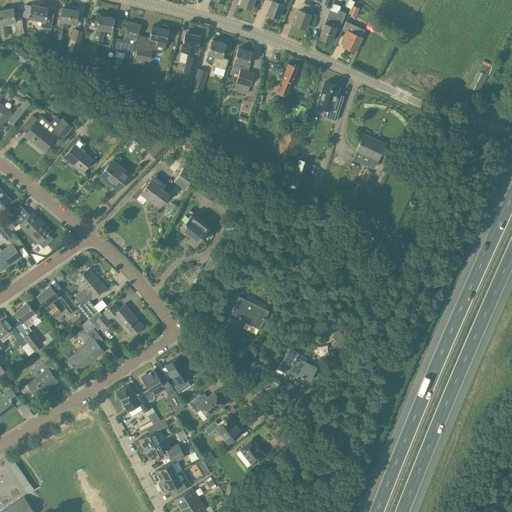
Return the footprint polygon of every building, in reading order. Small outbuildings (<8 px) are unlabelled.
[(240,0),(239,4),(251,8),(254,0),(240,0)] [(271,0),(267,14),(279,18),(283,6),(288,8),(291,0),(271,0)] [(310,4),(305,2),(302,10),(299,8),(293,24),(305,28),(311,13),(307,11),(310,4)] [(48,7),(32,4),(31,5),(25,4),(23,16),(29,17),(29,18),(41,20),(40,27),(51,29),(54,13),(47,12),(48,7)] [(79,10),(62,6),(58,26),(66,28),(68,22),(76,23),(79,10)] [(358,9),(352,6),(349,13),(356,15),(358,9)] [(14,13),(13,7),(0,9),(0,28),(1,37),(9,36),(6,23),(14,22),(16,35),(24,34),(20,12),(14,13)] [(337,11),(329,9),(324,22),(319,37),(331,42),(336,27),(339,28),(345,12),(337,9),(337,11)] [(115,17),(99,14),(98,21),(95,20),(94,26),(96,27),(94,39),(103,41),(105,29),(112,31),(115,17)] [(129,60),(134,47),(136,39),(137,39),(140,24),(127,21),(124,35),(127,35),(126,40),(117,38),(115,49),(125,51),(124,59),(129,60)] [(356,26),(346,22),(343,28),(347,30),(344,37),(347,38),(343,45),(354,51),(358,42),(360,42),(361,41),(362,39),(362,38),(361,36),(353,32),(356,26)] [(162,24),(162,27),(152,25),(150,37),(148,36),(146,45),(156,47),(156,49),(164,51),(169,29),(167,28),(168,25),(162,24)] [(54,27),(52,38),(61,40),(63,29),(54,27)] [(83,31),(73,28),(66,52),(76,55),(83,31)] [(201,36),(186,32),(182,50),(187,52),(183,71),(195,74),(199,57),(198,56),(200,47),(198,47),(201,36)] [(226,43),(212,39),(208,53),(214,55),(211,64),(225,68),(228,58),(222,56),(226,43)] [(252,52),(238,47),(232,66),(240,69),(234,89),(241,91),(244,83),(250,86),(254,73),(248,70),(250,65),(248,64),(252,52)] [(149,60),(151,50),(137,48),(135,57),(149,60)] [(90,67),(94,55),(87,53),(83,65),(90,67)] [(111,61),(94,55),(90,67),(107,72),(111,61)] [(300,69),(287,63),(278,83),(279,83),(276,90),(288,95),(291,88),(292,89),(300,69)] [(207,70),(198,67),(192,87),(201,90),(207,70)] [(487,74),(479,69),(470,86),(479,91),(487,74)] [(339,86),(325,81),(318,105),(328,109),(326,117),(336,120),(343,95),(340,94),(340,95),(337,94),(339,86)] [(82,91),(73,84),(66,92),(75,100),(82,91)] [(34,105),(25,99),(8,121),(16,128),(34,105)] [(0,123),(10,112),(0,103),(0,123)] [(38,119),(32,114),(21,128),(33,138),(31,140),(44,150),(57,134),(61,137),(63,136),(65,135),(73,126),(62,117),(61,118),(56,114),(50,121),(41,114),(38,119)] [(301,133),(285,126),(273,156),(289,162),(301,133)] [(364,134),(356,150),(353,157),(374,166),(377,160),(385,143),(364,134)] [(171,144),(162,135),(156,141),(148,150),(157,159),(171,144)] [(93,158),(74,144),(64,156),(83,171),(93,158)] [(296,157),(287,184),(303,190),(313,162),(296,157)] [(119,190),(131,175),(112,160),(100,175),(106,179),(104,182),(112,188),(114,186),(119,190)] [(195,176),(183,168),(173,181),(185,189),(195,176)] [(159,183),(152,178),(141,193),(159,206),(168,193),(157,185),(159,183)] [(0,208),(10,199),(0,188),(0,208)] [(52,238),(48,234),(51,231),(33,212),(20,224),(38,243),(39,242),(44,247),(52,238)] [(20,221),(12,213),(3,222),(11,230),(20,221)] [(200,216),(197,219),(191,214),(181,227),(192,235),(188,241),(195,246),(203,236),(207,239),(213,231),(204,224),(206,221),(200,216)] [(13,234),(4,222),(0,225),(0,231),(6,240),(13,234)] [(344,244),(353,227),(345,223),(337,240),(344,244)] [(0,270),(21,256),(12,243),(2,250),(0,247),(0,270)] [(106,287),(89,267),(76,278),(84,288),(76,295),(83,304),(92,297),(93,298),(106,287)] [(58,295),(50,285),(37,295),(54,316),(61,311),(52,300),(58,295)] [(77,305),(66,291),(64,293),(64,292),(57,297),(70,313),(76,308),(75,307),(77,305)] [(268,310),(240,295),(231,311),(246,319),(245,321),(259,328),(268,310)] [(102,297),(93,304),(98,310),(107,303),(102,297)] [(38,316),(27,301),(14,312),(21,322),(22,321),(27,327),(33,322),(32,321),(38,316)] [(120,308),(115,302),(104,311),(109,317),(113,314),(131,335),(143,325),(125,303),(120,308)] [(84,313),(89,318),(98,310),(94,305),(84,313)] [(98,310),(89,318),(88,318),(95,326),(97,329),(100,327),(102,329),(111,322),(103,314),(102,315),(98,310)] [(95,326),(88,318),(81,325),(85,329),(79,334),(86,341),(77,348),(78,350),(68,358),(75,369),(80,365),(81,368),(104,350),(99,343),(103,340),(93,327),(95,326)] [(11,334),(1,321),(0,321),(0,348),(5,344),(3,341),(11,334)] [(27,342),(28,343),(35,351),(44,344),(33,330),(25,336),(24,335),(22,336),(27,342)] [(337,340),(331,346),(338,352),(350,341),(340,330),(333,337),(337,340)] [(20,348),(27,342),(22,336),(24,335),(21,332),(13,339),(20,348)] [(35,351),(28,343),(23,347),(29,355),(35,351)] [(298,352),(289,347),(278,367),(288,372),(290,369),(298,373),(297,373),(302,376),(301,376),(303,377),(310,380),(316,367),(296,356),(298,352)] [(10,366),(0,353),(0,373),(0,374),(10,366)] [(182,362),(183,361),(179,355),(165,364),(177,383),(173,385),(178,392),(190,385),(186,378),(187,377),(187,378),(189,377),(188,376),(190,375),(189,374),(190,373),(187,368),(186,368),(182,362)] [(61,371),(49,356),(36,365),(42,373),(28,384),(21,389),(28,398),(35,393),(37,396),(58,380),(55,376),(61,371)] [(160,379),(154,370),(142,377),(149,388),(143,392),(149,401),(155,397),(153,394),(164,387),(169,394),(174,391),(165,376),(160,379)] [(136,394),(129,383),(116,391),(128,410),(139,403),(143,411),(152,406),(142,391),(136,394)] [(19,398),(11,387),(4,392),(6,394),(0,398),(0,418),(16,406),(13,403),(19,398)] [(224,404),(214,392),(204,399),(201,394),(190,403),(196,411),(201,408),(208,416),(224,404)] [(151,424),(160,420),(155,411),(148,414),(152,421),(150,422),(151,424)] [(237,423),(231,415),(218,425),(222,431),(221,432),(228,442),(241,431),(235,424),(237,423)] [(139,438),(144,449),(160,440),(156,432),(168,425),(164,418),(160,420),(151,424),(146,427),(149,433),(139,438)] [(183,429),(176,433),(180,440),(187,436),(183,429)] [(264,455),(252,438),(240,448),(252,464),(264,455)] [(166,451),(160,440),(144,449),(149,459),(166,451)] [(170,455),(181,449),(178,443),(167,449),(170,455)] [(181,449),(170,455),(174,462),(184,456),(181,449)] [(216,457),(210,450),(202,457),(207,464),(216,457)] [(201,458),(195,463),(199,468),(205,464),(201,458)] [(155,470),(161,481),(177,472),(171,462),(155,470)] [(161,481),(162,483),(159,484),(163,490),(165,489),(166,491),(171,488),(175,494),(191,485),(188,480),(182,469),(177,472),(161,481)] [(34,489),(27,478),(21,482),(29,493),(34,489)] [(212,479),(206,483),(209,487),(215,484),(212,479)] [(235,485),(227,484),(225,493),(233,495),(235,485)] [(174,499),(180,509),(199,498),(192,487),(174,499)] [(35,511),(24,496),(0,511),(35,511)] [(198,511),(205,508),(199,498),(180,509),(182,511),(198,511)]
